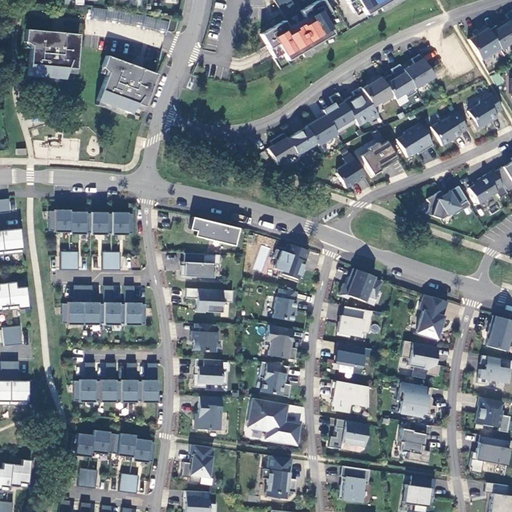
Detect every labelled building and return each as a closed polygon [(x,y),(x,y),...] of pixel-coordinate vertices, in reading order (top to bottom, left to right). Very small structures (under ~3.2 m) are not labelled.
[(261,34),(282,70),(400,0),(319,0),(301,11),(304,18),(301,19),(302,21),(305,19),(311,16),(313,20),(303,26),(302,25),(296,28),(297,30),(286,36),(284,32),(294,26),(293,24),(288,27),(284,21),(261,34)] [(274,0),(280,10),(293,3),(291,0),(274,0)] [(299,13),(293,3),(280,10),(286,20),(299,13)] [(301,19),(293,24),(294,26),(284,32),(286,36),(297,30),(296,28),(302,25),(303,26),(313,20),(311,16),(305,19),(302,21),(301,19)] [(170,18),(169,22),(167,32),(171,33),(173,33),(174,32),(176,30),(179,19),(170,18)] [(497,25),(490,30),(501,48),(511,41),(511,22),(509,18),(503,21),(504,23),(499,27),(497,25)] [(490,30),(487,25),(474,33),(475,35),(469,39),(482,59),(493,53),(494,54),(502,49),(501,48),(490,30)] [(63,80),(66,74),(68,69),(75,70),(76,70),(79,35),(26,30),(25,43),(31,47),(31,50),(28,77),(56,79),(63,80)] [(421,54),(413,59),(415,63),(416,65),(412,68),(411,66),(404,70),(416,89),(435,77),(421,54)] [(107,56),(102,68),(108,74),(107,76),(97,102),(123,111),(130,114),(134,109),(137,105),(144,107),(145,107),(157,75),(107,56)] [(408,98),(418,92),(416,89),(404,70),(401,64),(392,70),(394,73),(397,77),(394,79),(391,75),(383,79),(394,97),(396,99),(405,93),(408,98)] [(495,84),(502,83),(500,74),(493,76),(495,84)] [(383,104),(394,97),(383,79),(381,75),(373,80),(374,82),(363,89),(374,107),(382,102),(383,104)] [(363,89),(362,87),(353,92),(357,98),(354,100),(352,97),(344,102),(359,126),(369,121),(371,121),(380,116),(374,107),(363,89)] [(497,113),(503,108),(493,92),(481,100),(480,103),(469,110),(474,118),(472,120),(478,129),(487,124),(485,122),(490,120),(491,121),(499,116),(497,113)] [(122,115),(123,111),(97,102),(96,106),(122,115)] [(442,120),(432,127),(444,146),(451,141),(450,140),(454,138),(455,139),(462,134),(462,133),(469,129),(458,112),(443,121),(442,120)] [(307,127),(307,128),(318,145),(319,146),(323,144),(330,144),(334,137),(338,135),(325,114),(318,118),(318,120),(307,127)] [(409,157),(418,152),(426,147),(427,149),(434,145),(421,123),(405,133),(406,134),(398,139),(409,157)] [(307,128),(288,140),(297,154),(299,157),(318,145),(307,128)] [(379,130),(370,132),(372,139),(381,137),(379,130)] [(278,166),(297,154),(288,140),(284,134),(271,142),(274,146),(268,150),(278,166)] [(371,151),(363,156),(374,175),(399,159),(388,141),(381,145),(380,143),(370,149),(371,151)] [(348,164),(338,170),(338,174),(347,189),(357,182),(356,179),(358,178),(360,180),(366,177),(352,154),(344,159),(348,164)] [(511,161),(495,172),(504,186),(509,193),(511,190),(511,161)] [(481,181),(476,185),(471,188),(480,204),(499,192),(497,190),(504,186),(495,172),(494,170),(479,179),(481,181)] [(471,204),(460,186),(445,195),(442,191),(428,199),(431,203),(428,214),(442,218),(451,213),(456,214),(471,204)] [(9,201),(0,201),(0,215),(10,214),(9,201)] [(55,234),(71,234),(71,213),(71,212),(55,211),(55,213),(50,213),(50,233),(55,233),(55,234)] [(71,213),(71,234),(71,236),(86,236),(86,235),(91,235),(91,215),(86,215),(86,213),(71,213)] [(107,235),(112,235),(112,215),(107,215),(107,214),(91,214),(91,215),(91,235),(91,237),(107,237),(107,235)] [(112,215),(112,235),(112,237),(128,237),(128,235),(133,235),(133,215),(128,215),(128,214),(112,214),(112,215)] [(193,219),(191,231),(197,232),(203,234),(202,239),(207,240),(208,236),(224,239),(223,244),(235,247),(239,230),(193,219)] [(1,233),(4,257),(23,255),(20,230),(1,233)] [(208,236),(207,240),(223,244),(224,239),(208,236)] [(310,252),(289,244),(286,253),(278,250),(275,259),(279,260),(276,270),(283,272),(281,277),(299,283),(301,278),(304,279),(307,271),(304,270),(302,269),(303,265),(305,266),(310,252)] [(61,272),(70,272),(70,253),(61,253),(61,272)] [(70,253),(70,272),(79,272),(80,253),(70,253)] [(112,272),(112,253),(103,253),(103,272),(112,272)] [(112,253),(112,272),(121,272),(121,253),(112,253)] [(165,253),(164,270),(179,270),(179,254),(165,253)] [(221,256),(186,254),(185,267),(182,267),(181,280),(192,281),(192,278),(202,279),(215,279),(215,277),(215,265),(220,266),(221,256)] [(377,277),(369,274),(355,269),(352,278),(354,279),(351,286),(346,284),(341,296),(350,299),(351,296),(367,302),(369,296),(377,299),(383,283),(376,280),(377,277)] [(16,284),(7,285),(10,313),(29,311),(26,289),(17,290),(16,284)] [(0,313),(10,313),(7,285),(0,285),(0,313)] [(63,306),(63,325),(68,325),(68,327),(84,327),(84,287),(75,287),(75,304),(68,304),(68,306),(63,306)] [(99,326),(105,326),(105,306),(100,306),(100,304),(93,304),(93,288),(84,287),(84,327),(99,327),(99,326)] [(114,288),(105,288),(105,306),(105,326),(105,327),(120,327),(120,326),(125,326),(125,306),(120,306),(120,304),(113,304),(114,288)] [(135,288),(126,288),(125,306),(125,326),(125,327),(141,327),(141,326),(146,326),(146,306),(141,306),(141,304),(134,304),(135,288)] [(234,292),(187,290),(187,300),(198,300),(197,313),(223,314),(223,303),(233,304),(234,292)] [(278,298),(274,319),(294,322),(296,311),(297,311),(299,302),(297,301),(298,293),(280,290),(279,298),(278,298)] [(449,302),(426,294),(421,310),(425,311),(419,333),(439,339),(441,332),(443,326),(444,326),(447,317),(445,317),(449,302)] [(346,307),(345,317),(344,323),(341,323),(339,336),(351,338),(351,335),(361,337),(362,332),(370,333),(373,312),(346,307)] [(490,334),(492,334),(491,339),(489,346),(508,351),(511,340),(511,319),(495,315),(490,334)] [(218,344),(220,342),(220,334),(216,334),(216,326),(196,325),(196,333),(193,333),(193,341),(195,341),(195,353),(217,354),(218,344)] [(298,350),(293,349),(291,348),(292,341),(294,330),(270,326),(267,342),(272,343),(270,356),(296,361),(298,350)] [(12,329),(14,347),(23,346),(21,328),(12,329)] [(5,348),(14,347),(12,329),(3,330),(5,348)] [(437,365),(438,360),(440,347),(407,341),(404,358),(412,359),(410,366),(430,370),(429,375),(440,377),(442,366),(437,365)] [(372,350),(340,344),(339,349),(342,350),(340,365),(363,369),(366,357),(371,358),(372,350)] [(511,360),(485,355),(483,364),(484,365),(487,365),(486,370),(483,370),(482,369),(479,384),(489,385),(490,380),(509,384),(511,371),(511,370),(511,360)] [(224,362),(197,360),(195,389),(207,389),(207,385),(227,386),(228,374),(223,373),(224,362)] [(293,386),(288,385),(285,385),(287,375),(289,376),(291,368),(263,363),(261,379),(265,379),(263,393),(290,398),(293,386)] [(96,383),(96,365),(87,365),(87,382),(80,382),(80,383),(75,383),(75,403),(80,403),(80,404),(96,404),(96,403),(96,383)] [(117,383),(117,365),(108,365),(108,382),(101,382),(101,383),(96,383),(96,403),(101,403),(101,404),(117,404),(117,403),(117,383)] [(138,383),(138,365),(129,365),(129,382),(122,382),(122,383),(117,383),(117,403),(122,403),(122,404),(138,404),(138,403),(138,383)] [(138,383),(138,403),(143,403),(143,404),(159,405),(159,365),(150,365),(150,382),(143,382),(143,383),(138,383)] [(0,410),(11,410),(11,366),(2,366),(2,380),(5,380),(5,385),(0,385),(0,410)] [(20,366),(11,366),(11,410),(29,410),(29,385),(17,385),(17,380),(20,380),(20,366)] [(337,402),(336,408),(336,411),(351,414),(353,405),(370,408),(370,388),(338,382),(335,402),(337,402)] [(411,412),(411,415),(422,417),(423,414),(437,416),(439,407),(431,405),(434,388),(403,383),(400,401),(404,402),(402,410),(411,412)] [(222,432),(223,399),(201,398),(200,416),(197,416),(197,431),(222,432)] [(487,398),(485,407),(484,412),(480,412),(478,423),(502,428),(501,431),(510,433),(511,420),(511,416),(504,415),(505,411),(503,410),(504,401),(487,398)] [(302,426),(286,423),(281,422),(283,414),(287,415),(289,406),(255,400),(251,420),(256,421),(254,430),(268,432),(267,441),(286,444),(287,439),(299,441),(302,426)] [(341,439),(338,439),(333,438),(331,448),(343,450),(344,444),(366,448),(370,426),(339,420),(337,433),(339,433),(342,433),(341,439)] [(431,464),(433,452),(427,451),(423,450),(423,446),(426,446),(428,435),(431,436),(433,426),(412,423),(411,430),(404,429),(401,442),(405,443),(403,452),(411,453),(410,460),(431,464)] [(113,455),(116,436),(111,435),(111,434),(95,432),(95,437),(92,454),(108,456),(108,455),(113,455)] [(92,454),(95,437),(79,435),(79,437),(74,436),(71,456),(76,456),(76,458),(92,460),(92,454)] [(118,457),(134,459),(136,440),(137,437),(121,435),(121,436),(116,436),(113,455),(118,456),(118,457)] [(511,448),(511,443),(511,440),(483,435),(481,444),(484,444),(483,449),(480,449),(479,453),(475,452),(473,467),(474,467),(473,472),(484,474),(486,462),(510,466),(511,453),(511,448)] [(136,440),(134,459),(133,463),(149,465),(149,463),(154,464),(157,444),(152,443),(152,442),(136,440)] [(211,480),(215,449),(193,446),(191,456),(194,457),(193,465),(185,464),(183,479),(191,480),(191,483),(202,485),(203,479),(211,480)] [(299,481),(291,480),(288,479),(289,474),(292,475),(294,460),(271,457),(269,471),(265,470),(263,480),(270,481),(267,498),(268,498),(268,499),(282,501),(282,500),(288,501),(289,493),(297,494),(299,481)] [(14,467),(11,489),(29,491),(32,463),(24,462),(23,468),(14,467)] [(0,471),(0,493),(10,495),(11,489),(14,467),(5,466),(4,472),(0,471)] [(343,478),(344,478),(347,479),(346,487),(343,486),(341,500),(364,503),(366,485),(370,486),(372,471),(345,467),(343,478)] [(79,488),(88,489),(90,471),(82,470),(79,488)] [(99,472),(90,471),(88,489),(97,490),(99,472)] [(130,494),(132,476),(123,475),(121,493),(130,494)] [(141,477),(132,476),(130,494),(139,495),(141,477)] [(431,498),(432,498),(436,498),(438,480),(414,477),(413,486),(408,485),(406,504),(417,506),(416,511),(428,511),(429,508),(431,498)] [(511,511),(511,496),(509,496),(510,486),(489,483),(487,493),(495,494),(492,511),(511,511)] [(211,494),(185,493),(185,501),(187,501),(186,511),(218,511),(219,506),(211,506),(211,494)] [(70,511),(71,503),(62,502),(61,511),(70,511)]
